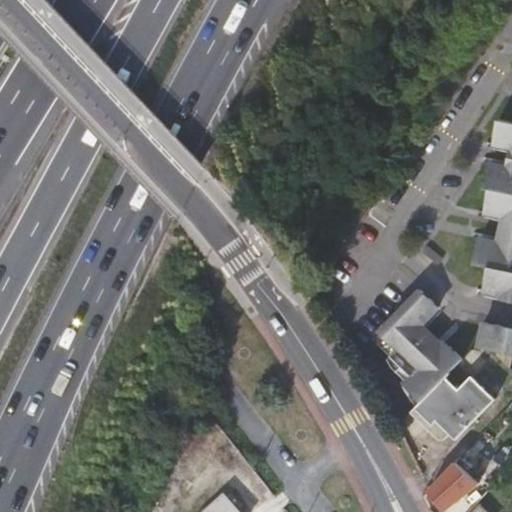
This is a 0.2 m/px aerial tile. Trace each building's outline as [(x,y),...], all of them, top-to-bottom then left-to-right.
[(511,144),(511,120),(498,118),(494,141),(511,144)] [(511,293),(511,166),(508,165),(489,161),(485,180),(491,181),(486,210),(500,214),(511,216),(505,242),(495,240),(481,237),(476,260),(490,264),(486,288),(511,293)] [(500,214),(495,240),(505,242),(511,216),(500,214)] [(423,251),(437,265),(442,258),(429,245),(423,251)] [(388,337),(398,345),(408,334),(410,336),(419,324),(435,301),(420,289),(388,337)] [(511,326),(484,320),(478,345),(511,352),(511,326)] [(441,344),(419,324),(410,336),(430,355),(441,344)] [(408,334),(398,345),(391,356),(402,366),(412,375),(406,382),(404,385),(421,400),(443,376),(462,356),(445,340),(441,344),(430,355),(410,336),(408,334)] [(412,375),(402,366),(396,372),(406,382),(412,375)] [(421,400),(413,409),(431,426),(436,422),(454,440),(493,399),(469,375),(456,389),(443,376),(421,400)] [(431,490),(447,506),(471,481),(454,465),(431,490)] [(235,511),(224,499),(209,511),(235,511)] [(471,511),(493,511),(482,501),(471,511)]
